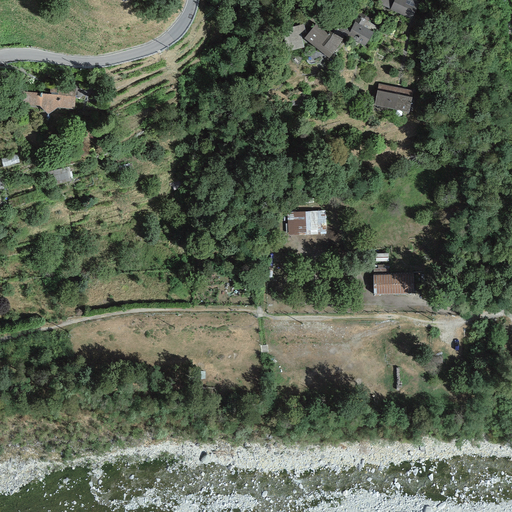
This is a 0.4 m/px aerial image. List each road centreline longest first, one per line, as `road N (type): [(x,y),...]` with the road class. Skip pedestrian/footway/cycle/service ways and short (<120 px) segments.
road 1 (track): [(511,325),(508,315),(447,324),(155,309),(0,342)]
road 2 (residential): [(0,57),(88,61),(145,49),(175,31),(192,0)]
